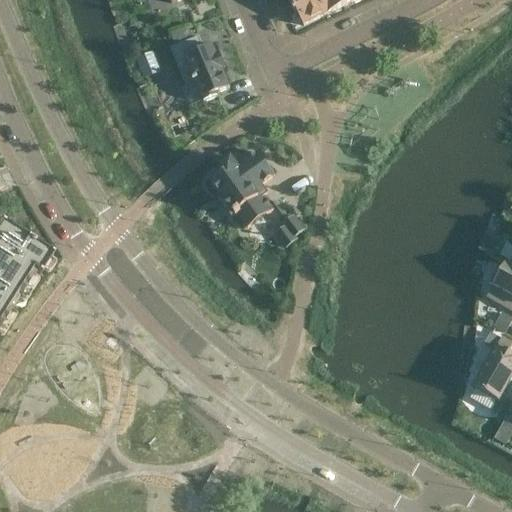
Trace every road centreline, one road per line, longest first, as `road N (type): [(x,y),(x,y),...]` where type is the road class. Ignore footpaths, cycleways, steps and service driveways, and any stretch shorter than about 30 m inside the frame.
road 1 (residential): [(446,491),(308,407),(202,326),(116,230)]
road 2 (residential): [(90,256),(188,363),(240,406),(414,511)]
road 3 (residential): [(116,230),(75,165),(0,4)]
road 4 (residential): [(244,0),(274,68),(428,0)]
road 5 (residential): [(0,87),(90,256)]
